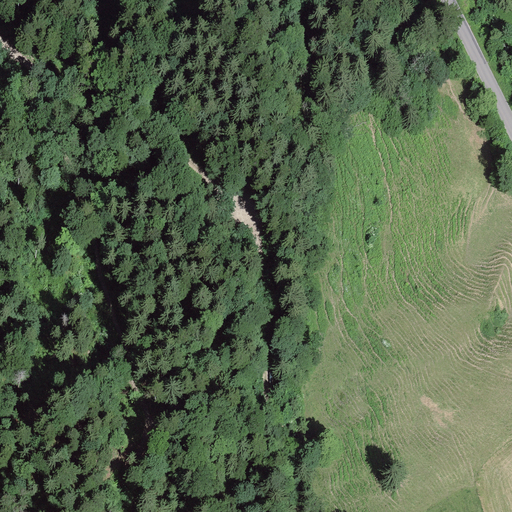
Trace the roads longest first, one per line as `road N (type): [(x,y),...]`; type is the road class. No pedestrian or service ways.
road 1 (track): [(0,43),(81,103),(132,112),(242,212),(260,254),(268,399),(296,511)]
road 2 (tertiary): [(445,0),(511,130)]
